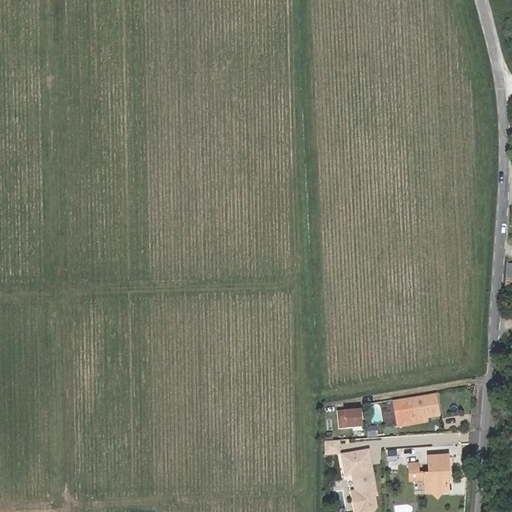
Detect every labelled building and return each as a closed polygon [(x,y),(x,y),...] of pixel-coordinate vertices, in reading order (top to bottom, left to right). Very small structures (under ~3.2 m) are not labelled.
[(396,429),(412,426),(423,424),(423,420),(437,418),(434,399),(429,400),(397,405),(399,413),(394,414),(396,429)] [(365,426),(363,411),(342,414),(344,429),(365,426)] [(380,437),(379,428),(366,429),(367,438),(380,437)] [(332,448),(321,448),(321,456),(332,455),(332,448)] [(376,511),(375,498),(376,498),(369,455),(344,458),(347,480),(355,479),(357,496),(353,497),(355,511),(376,511)] [(410,466),(411,483),(427,482),(428,495),(433,495),(438,500),(441,495),(446,494),(445,474),(447,473),(447,458),(428,459),(429,475),(418,475),(417,466),(410,466)]
